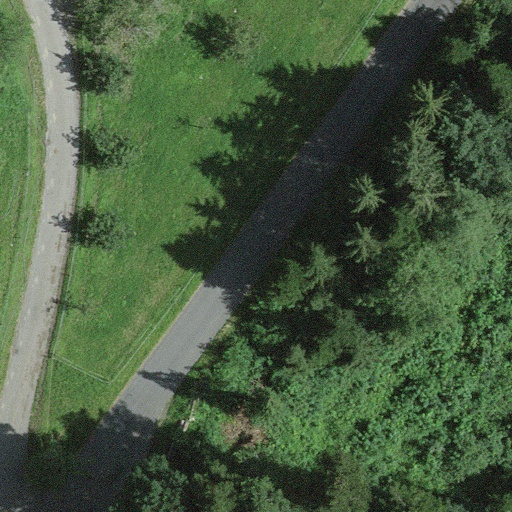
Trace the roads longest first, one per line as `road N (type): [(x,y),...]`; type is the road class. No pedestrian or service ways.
road 1 (unclassified): [(416,0),(392,48),(54,511)]
road 2 (residential): [(12,511),(75,140),(43,0)]
